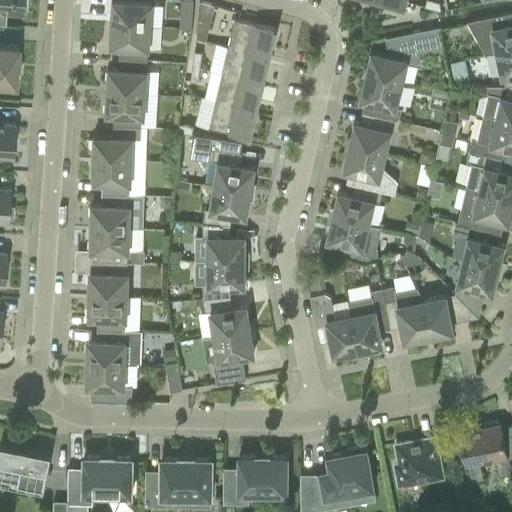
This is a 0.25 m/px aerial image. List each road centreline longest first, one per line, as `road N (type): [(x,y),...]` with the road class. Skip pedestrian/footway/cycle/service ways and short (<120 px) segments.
road 1 (residential): [(315,421),(281,261),(329,39),(309,17),(246,0)]
road 2 (residential): [(32,394),(66,0)]
road 3 (residential): [(32,394),(87,420),(315,421)]
road 4 (residential): [(315,421),(468,395),(493,382),(511,348)]
